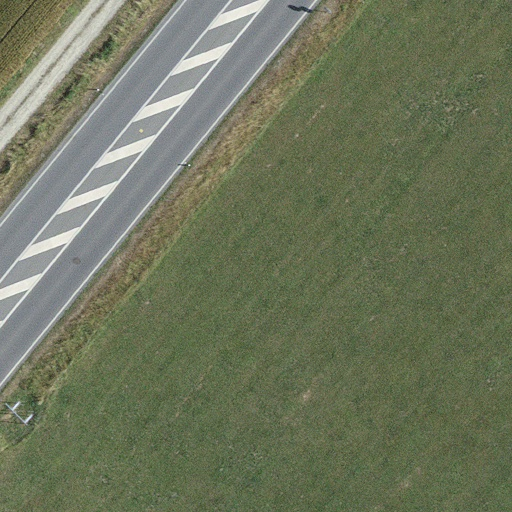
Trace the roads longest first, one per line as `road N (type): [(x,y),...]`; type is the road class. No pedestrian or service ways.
road 1 (primary): [(254,0),(0,306)]
road 2 (track): [(0,129),(107,0)]
